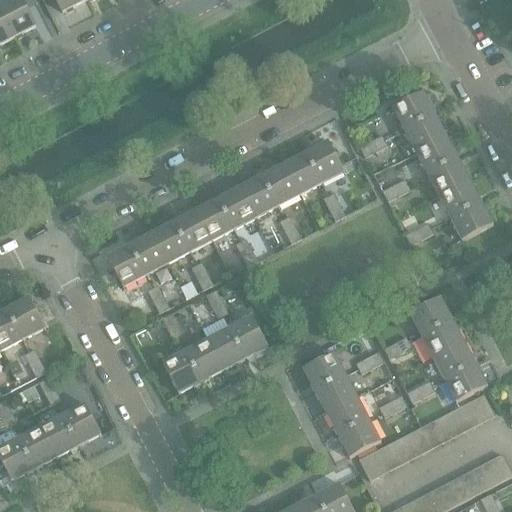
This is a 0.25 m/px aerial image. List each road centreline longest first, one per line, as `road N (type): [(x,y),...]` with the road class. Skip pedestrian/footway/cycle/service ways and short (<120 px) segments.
road 1 (residential): [(49,239),(445,27)]
road 2 (residential): [(191,511),(49,239)]
road 3 (tertiary): [(0,108),(202,0)]
road 4 (residential): [(511,153),(445,27)]
